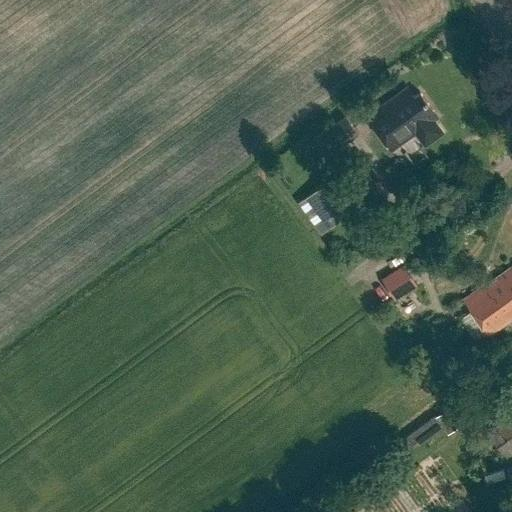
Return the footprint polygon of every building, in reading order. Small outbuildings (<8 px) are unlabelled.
[(415,97),(409,88),(368,117),(391,151),(416,134),(425,147),(443,134),(434,121),(439,118),(421,92),(415,97)] [(348,115),(312,138),(323,157),(358,135),(348,115)] [(356,201),(338,174),(315,191),(332,218),(356,201)] [(338,225),(343,221),(337,215),(327,224),(335,233),(341,229),(338,225)] [(416,284),(403,263),(381,277),(394,298),(416,284)] [(511,267),(464,300),(489,336),(511,319),(511,267)] [(437,416),(448,434),(463,424),(452,407),(437,416)] [(396,438),(404,448),(437,423),(429,412),(396,438)] [(511,454),(511,414),(488,432),(507,459),(511,454)]
